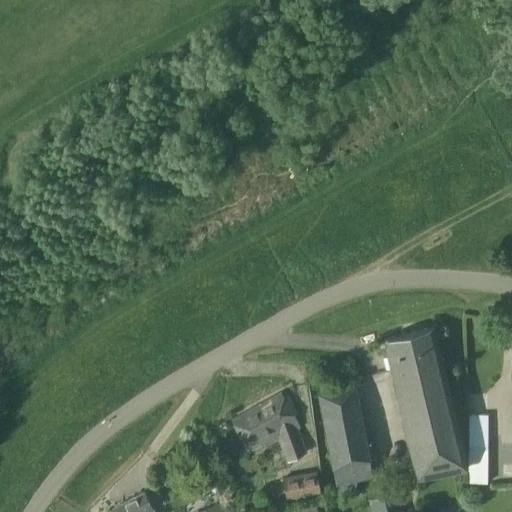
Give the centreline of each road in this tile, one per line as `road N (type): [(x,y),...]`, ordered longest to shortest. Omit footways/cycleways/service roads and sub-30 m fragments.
road 1 (unclassified): [(35,511),(79,452),(147,399),(301,310),(355,287),(404,279),(511,288)]
road 2 (track): [(404,279),(511,231)]
